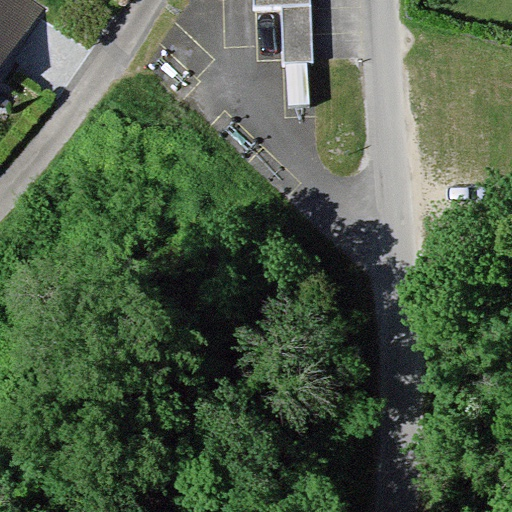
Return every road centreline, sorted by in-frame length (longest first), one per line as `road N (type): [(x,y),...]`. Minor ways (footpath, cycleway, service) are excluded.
road 1 (residential): [(399,511),(387,0)]
road 2 (residential): [(0,203),(147,0)]
